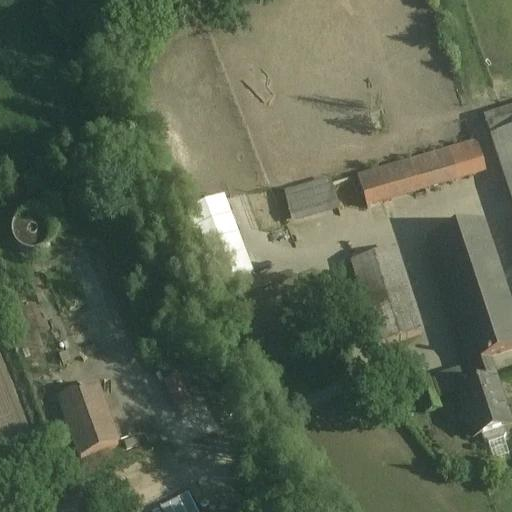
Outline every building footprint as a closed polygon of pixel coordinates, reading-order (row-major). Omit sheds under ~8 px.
[(511,135),(487,144),(511,216),(511,135)] [(474,147),(356,181),(365,209),(482,175),(474,147)] [(330,187),(283,201),(289,219),(335,205),(330,187)] [(23,224),(41,249),(60,236),(43,211),(23,224)] [(511,317),(482,226),(428,244),(470,369),(487,364),(488,367),(511,358),(511,317)] [(394,253),(351,267),(378,351),(421,337),(394,253)] [(470,369),(466,370),(473,390),(458,395),(464,413),(463,413),(459,422),(468,427),(468,426),(474,443),(480,440),(483,446),(487,449),(502,444),(505,439),(503,433),(510,431),(488,367),(487,364),(470,369)] [(181,412),(200,404),(187,375),(168,383),(181,412)] [(439,412),(429,383),(415,388),(425,417),(439,412)] [(94,388),(56,402),(78,461),(116,448),(94,388)]
